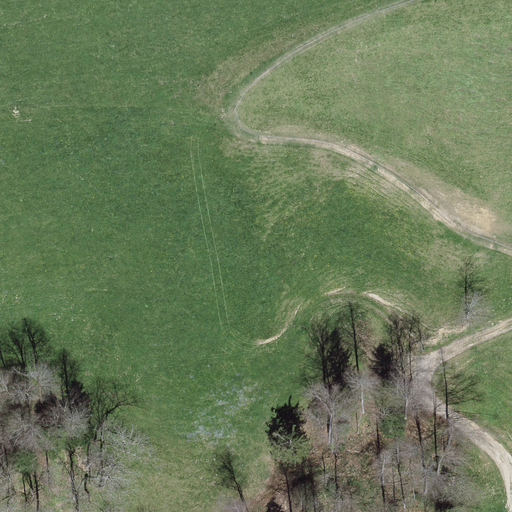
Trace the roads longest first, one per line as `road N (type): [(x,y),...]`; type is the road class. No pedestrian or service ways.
road 1 (track): [(204,110),(210,126),(230,137),(309,140),(369,163),(511,251)]
road 2 (track): [(511,330),(424,366),(421,398),(505,469),(511,498)]
road 3 (track): [(424,366),(393,316),(357,298),(321,306),(286,347)]
